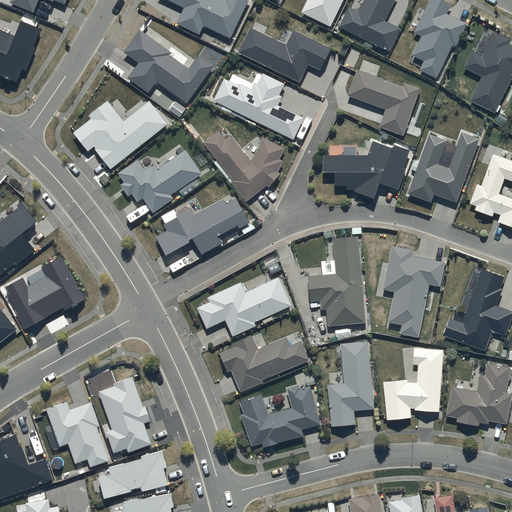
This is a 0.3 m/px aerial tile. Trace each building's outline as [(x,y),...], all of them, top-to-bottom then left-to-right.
[(11,0),(10,3),(33,13),(38,0),(47,0),(53,2),(54,0),(65,5),(66,0),(11,0)] [(226,0),(226,1),(223,0),(167,0),(184,8),(176,23),(199,34),(204,25),(230,38),(249,0),(226,0)] [(307,0),(301,12),(330,26),(343,0),(307,0)] [(363,0),(358,12),(349,7),(339,27),(389,51),(400,28),(385,21),(394,0),(363,0)] [(452,4),(443,0),(428,0),(413,32),(421,36),(412,55),(425,61),(420,70),(436,78),(452,45),(456,47),(467,23),(447,13),(452,4)] [(0,75),(16,82),(21,69),(25,70),(35,47),(33,46),(41,29),(21,20),(15,36),(0,29),(0,75)] [(250,28),(237,52),(299,82),(308,64),(320,70),(330,49),(293,30),(285,45),(250,28)] [(140,30),(123,52),(138,63),(127,78),(148,94),(156,83),(187,104),(215,66),(199,55),(189,69),(169,55),(171,52),(140,30)] [(510,39),(493,31),(481,56),(471,51),(462,67),(481,77),(469,101),(493,113),(511,75),(511,45),(508,44),(510,39)] [(356,69),(347,95),(385,109),(379,126),(403,135),(420,88),(403,82),(402,86),(356,69)] [(213,102),(222,106),(221,109),(231,114),(232,111),(293,140),(303,118),(277,105),(282,96),(279,95),(284,83),(262,73),(257,84),(254,83),(250,89),(239,84),(238,85),(224,79),(213,102)] [(91,119),(73,133),(88,151),(93,147),(110,169),(168,124),(150,101),(124,121),(108,100),(88,115),(91,119)] [(218,132),(204,143),(233,180),(230,182),(246,201),(267,185),(269,187),(279,173),(277,171),(282,161),(279,159),(284,149),(263,138),(251,162),(230,135),(224,139),(218,132)] [(446,140),(429,134),(407,196),(430,204),(434,194),(455,202),(479,139),(461,132),(448,166),(437,162),(446,140)] [(392,148),(372,141),(367,154),(323,155),(323,172),(334,172),(335,185),(347,185),(347,189),(356,189),(355,191),(374,198),(379,183),(397,190),(406,168),(403,167),(409,150),(393,144),(392,148)] [(202,173),(185,150),(157,169),(153,164),(145,170),(138,160),(118,174),(124,183),(121,185),(128,195),(131,193),(137,202),(142,198),(152,212),(173,198),(170,195),(202,173)] [(511,160),(492,154),(480,186),(476,184),(469,204),(476,206),(474,210),(492,216),(493,213),(500,215),(497,222),(511,227),(511,160)] [(188,206),(175,214),(177,217),(163,224),(167,230),(155,237),(166,255),(189,242),(188,240),(191,238),(201,255),(222,243),(218,236),(238,225),(240,228),(249,222),(236,199),(226,205),(223,199),(194,216),(188,206)] [(0,274),(13,264),(15,266),(35,250),(21,233),(36,221),(23,204),(0,222),(0,274)] [(357,236),(332,238),(335,273),(308,276),(311,302),(320,301),(321,310),(326,309),(327,326),(365,323),(357,236)] [(414,250),(392,245),(383,290),(395,292),(389,323),(401,326),(400,334),(419,338),(429,284),(440,287),(444,262),(412,256),(414,250)] [(22,278),(5,288),(17,309),(15,310),(25,329),(63,308),(65,311),(86,300),(62,256),(41,268),(46,277),(27,287),(22,278)] [(504,277),(481,269),(462,323),(450,318),(444,336),(486,351),(492,332),(504,336),(511,314),(511,311),(496,306),(502,288),(501,287),(504,277)] [(240,282),(207,297),(210,302),(197,308),(206,328),(224,320),(232,337),(256,326),(255,322),(291,305),(278,277),(246,293),(240,282)] [(0,342),(17,329),(1,309),(0,309),(0,342)] [(290,345),(286,336),(257,349),(252,335),(235,341),(236,345),(219,353),(227,372),(231,370),(240,393),(263,384),(262,380),(310,359),(302,340),(290,345)] [(368,341),(339,343),(343,383),(326,385),(330,427),(355,424),(353,410),(374,409),(368,341)] [(443,349),(413,348),(413,364),(418,364),(417,382),(408,382),(408,379),(383,382),(387,419),(410,417),(409,408),(414,408),(415,410),(439,411),(443,349)] [(510,368),(486,362),(485,375),(481,374),(477,392),(452,387),(445,416),(458,418),(457,422),(477,427),(479,422),(487,424),(488,420),(505,424),(511,395),(504,393),(510,368)] [(143,407),(132,377),(113,384),(114,386),(99,391),(112,429),(107,432),(113,453),(126,448),(128,452),(151,444),(144,423),(150,420),(145,406),(143,407)] [(261,394),(240,402),(244,414),(240,415),(251,446),(262,443),(263,448),(278,444),(277,442),(303,436),(301,429),(319,424),(310,386),(299,389),(298,385),(286,388),(291,408),(269,414),(261,394)] [(99,426),(91,402),(70,410),(67,402),(46,409),(59,447),(68,443),(75,464),(88,459),(90,467),(109,460),(97,427),(99,426)] [(20,446),(16,435),(0,440),(0,446),(0,498),(53,480),(45,459),(28,465),(21,446),(20,446)] [(167,467),(162,451),(141,456),(141,459),(109,468),(110,475),(98,478),(104,499),(131,492),(131,490),(140,488),(141,492),(168,485),(163,469),(167,467)] [(173,508),(171,494),(123,502),(124,510),(113,511),(112,511),(171,511),(171,508),(173,508)] [(381,511),(379,495),(349,499),(350,511),(381,511)] [(421,511),(419,495),(401,497),(401,500),(388,502),(389,511),(421,511)] [(454,511),(452,495),(434,498),(436,511),(454,511)] [(49,508),(48,499),(26,503),(27,511),(59,511),(58,506),(49,508)]
